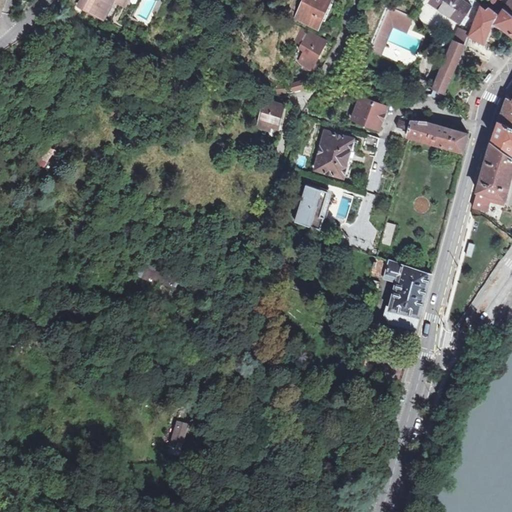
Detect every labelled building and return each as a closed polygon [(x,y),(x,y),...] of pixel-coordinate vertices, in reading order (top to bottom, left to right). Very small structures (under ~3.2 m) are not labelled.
[(80,0),(78,6),(104,19),(109,10),(117,14),(121,6),(124,8),(128,0),(80,0)] [(318,28),(322,20),(325,21),(333,4),(329,3),(330,0),(303,0),(296,18),(318,28)] [(464,20),(467,15),(473,5),(465,0),(430,0),(429,2),(462,23),(464,20)] [(511,0),(499,16),(489,7),(487,9),(482,5),(477,16),(471,32),(470,34),(459,63),(472,68),(483,40),(485,41),(493,23),(505,28),(511,34),(511,0)] [(109,10),(104,19),(112,23),(117,14),(109,10)] [(390,10),(388,16),(399,21),(399,23),(410,28),(414,20),(390,10)] [(399,21),(388,16),(375,45),(385,50),(388,44),(389,42),(394,30),(407,35),(409,31),(410,28),(399,23),(399,21)] [(294,41),(299,44),(306,31),(300,28),(294,41)] [(459,28),(454,41),(465,46),(470,33),(459,28)] [(306,31),(299,44),(304,47),(302,52),(298,60),(303,66),(304,67),(311,69),(314,62),(316,63),(325,45),(322,44),(324,39),(307,30),(306,31)] [(465,46),(454,41),(434,87),(435,88),(433,92),(443,97),(465,46)] [(372,53),(382,57),(385,51),(374,46),(372,53)] [(492,50),(507,58),(509,54),(494,46),(492,50)] [(311,69),(304,67),(303,69),(313,73),(317,63),(316,63),(314,62),(311,69)] [(492,71),(486,78),(489,81),(495,73),(492,71)] [(286,85),(285,92),(293,91),(292,82),(286,85)] [(277,92),(285,92),(286,85),(278,83),(277,92)] [(378,130),(387,106),(361,95),(352,120),(378,130)] [(511,99),(510,99),(507,97),(493,140),(511,153),(511,99)] [(285,106),(265,101),(259,127),(274,131),(275,127),(279,128),(285,106)] [(123,111),(113,108),(110,116),(114,118),(120,121),(124,112),(123,111)] [(409,137),(412,123),(400,120),(397,126),(395,134),(408,139),(409,137)] [(413,121),(412,123),(409,137),(464,151),(469,133),(457,130),(433,124),(428,122),(413,121)] [(354,138),(326,131),(316,169),(325,172),(344,177),(344,176),(348,177),(349,174),(358,141),(354,140),(355,139),(354,138)] [(380,138),(367,134),(363,145),(377,149),(380,138)] [(275,143),(263,140),(260,152),(272,155),(274,146),(275,143)] [(507,199),(511,181),(511,157),(492,142),(482,175),(478,191),(494,196),(496,197),(496,199),(504,201),(504,198),(506,199),(507,199)] [(54,151),(39,144),(33,153),(37,157),(32,164),(41,170),(46,163),(54,151)] [(333,194),(308,186),(296,221),(321,230),(325,218),(321,217),(325,204),(329,205),(333,194)] [(504,205),(506,199),(504,198),(504,201),(496,199),(496,197),(494,196),(478,191),(476,197),(478,198),(489,206),(491,202),(504,205)] [(487,210),(489,206),(478,198),(476,197),(475,200),(473,208),(484,211),(485,211),(487,210)] [(383,234),(380,243),(391,246),(397,225),(386,222),(383,234)] [(335,232),(332,243),(343,247),(346,248),(347,246),(363,249),(365,242),(362,241),(362,239),(352,236),(351,238),(349,237),(344,228),(335,232)] [(432,273),(377,257),(376,257),(371,270),(400,278),(392,308),(390,317),(418,325),(421,311),(432,273)] [(172,288),(177,275),(171,272),(154,266),(144,263),(138,277),(147,281),(149,278),(155,280),(172,288)] [(132,303),(125,301),(122,309),(129,312),(130,308),(132,303)] [(397,375),(386,371),(383,382),(394,385),(397,375)] [(187,396),(196,400),(200,392),(191,388),(187,396)] [(181,443),(187,425),(178,422),(170,446),(169,453),(177,456),(181,443)]
